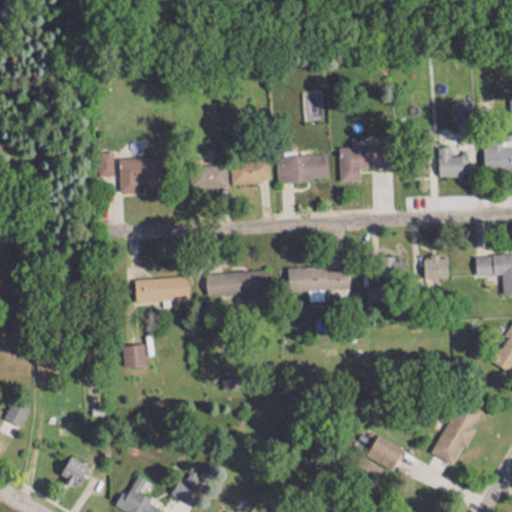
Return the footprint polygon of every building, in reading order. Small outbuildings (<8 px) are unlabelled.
[(511,134),(487,135),(487,140),(478,140),(478,161),(511,161),(511,134)] [(275,149),(275,174),(324,174),(324,149),(275,149)] [(511,247),(471,249),(472,275),(499,274),(499,287),(511,286),(511,247)] [(419,249),(419,271),(443,271),(443,249),(419,249)] [(344,283),(344,261),(283,261),(283,283),(344,283)] [(201,266),(201,288),(264,286),(264,264),(201,266)] [(130,271),(130,294),(184,294),(184,271),(130,271)] [(479,409),(467,402),(464,408),(453,401),(427,445),(448,458),(479,409)] [(361,446),(385,461),(397,443),(374,427),(361,446)] [(54,471),(75,480),(83,458),(63,450),(54,471)] [(113,497),(134,511),(153,511),(159,503),(135,486),(142,475),(133,469),(113,497)]
